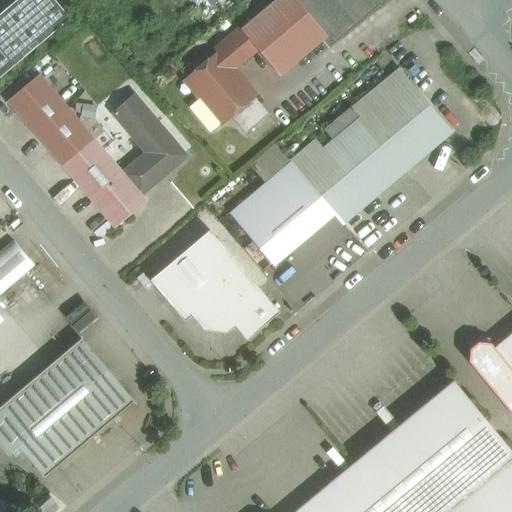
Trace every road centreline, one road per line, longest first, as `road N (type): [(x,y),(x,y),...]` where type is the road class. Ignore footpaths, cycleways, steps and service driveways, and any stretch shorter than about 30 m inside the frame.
road 1 (residential): [(224,430),(511,175)]
road 2 (residential): [(0,160),(224,430)]
road 3 (residential): [(120,511),(224,430)]
